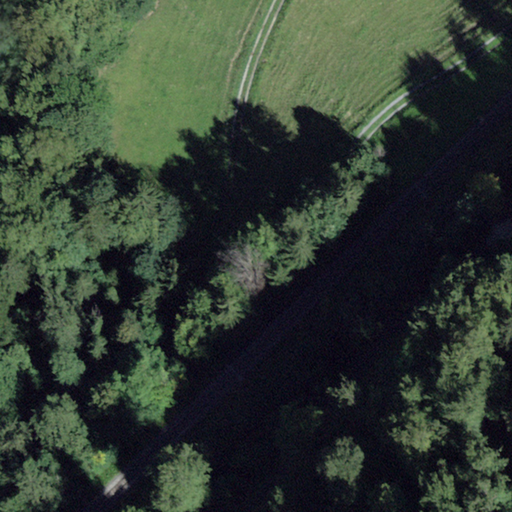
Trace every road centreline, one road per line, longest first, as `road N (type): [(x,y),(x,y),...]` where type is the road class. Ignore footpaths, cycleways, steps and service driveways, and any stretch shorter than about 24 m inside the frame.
road 1 (track): [(511,24),(389,105),(55,445)]
road 2 (track): [(0,440),(33,413),(85,336),(188,267),(203,246),(229,185),(249,75),(278,0)]
road 3 (track): [(511,222),(467,271),(396,321),(250,511)]
